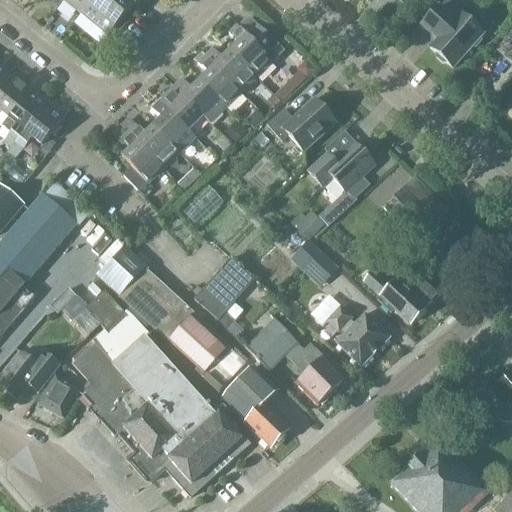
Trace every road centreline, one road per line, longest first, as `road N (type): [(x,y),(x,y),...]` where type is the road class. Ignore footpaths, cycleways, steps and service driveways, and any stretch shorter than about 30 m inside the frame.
road 1 (tertiary): [(251,511),(511,286)]
road 2 (residential): [(511,197),(296,0)]
road 3 (residential): [(105,99),(221,0)]
road 4 (residential): [(105,99),(0,18)]
